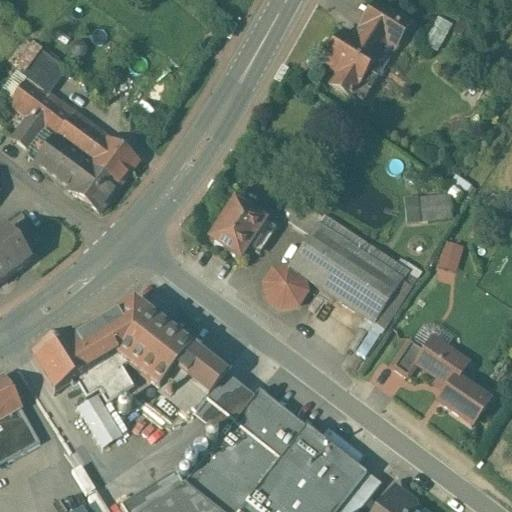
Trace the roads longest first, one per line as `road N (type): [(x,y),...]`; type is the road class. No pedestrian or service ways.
road 1 (unclassified): [(488,511),(163,267),(125,247)]
road 2 (secondary): [(286,0),(182,175),(125,247)]
road 3 (secondary): [(125,247),(0,340)]
road 4 (unclassified): [(125,247),(0,162)]
